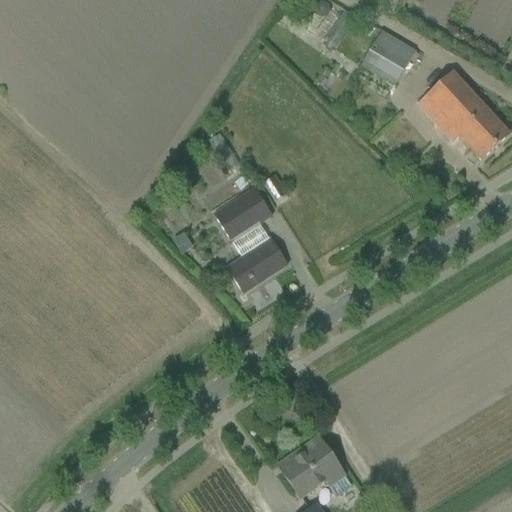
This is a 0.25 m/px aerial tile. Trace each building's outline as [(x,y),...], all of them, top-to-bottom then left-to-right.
[(394,89),(414,54),(380,34),(360,69),(394,89)] [(509,137),(495,123),(454,77),(418,109),(438,131),(451,145),(458,139),(480,163),(509,137)] [(274,204),(285,196),(274,179),(262,186),(274,204)] [(226,271),(232,280),(242,297),(243,296),(259,285),(260,286),(286,269),(270,243),(259,227),(270,219),(253,192),(214,217),(242,261),(226,271)] [(281,474),(292,491),(300,502),(324,485),(334,499),(348,489),(342,480),(343,479),(328,458),(317,441),(298,454),(302,459),(281,474)]
